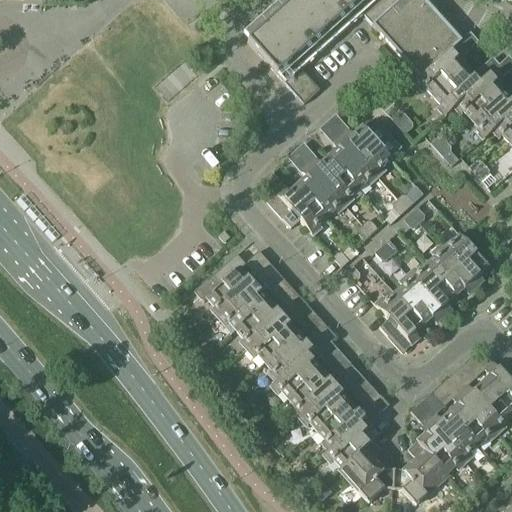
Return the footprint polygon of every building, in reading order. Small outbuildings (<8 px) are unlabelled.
[(408,77),(414,85),(454,50),(460,44),(420,0),(295,0),(247,44),(303,107),(319,93),(300,72),(362,17),(412,73),(408,77)] [(427,89),(434,97),(464,71),(457,62),(461,58),(454,50),(414,85),(422,93),(427,89)] [(444,118),(453,110),(453,109),(483,82),(477,75),(472,79),(464,71),(434,97),(442,106),(437,111),(444,118)] [(465,112),(472,120),(503,93),(496,86),(501,82),(493,73),(483,82),(453,109),(453,110),(459,117),(465,112)] [(482,141),(491,133),(491,132),(511,113),(511,102),(511,103),(503,93),(472,120),(480,129),(475,133),(482,141)] [(503,136),(510,144),(511,142),(511,113),(491,132),(491,133),(498,140),(503,136)] [(393,122),(399,129),(409,120),(404,115),(401,115),(393,122)] [(409,120),(399,129),(406,136),(414,129),(414,126),(409,120)] [(349,133),(341,140),(378,181),(385,174),(382,170),(391,162),(389,160),(400,151),(378,126),(368,136),(362,130),(353,138),(349,133)] [(430,146),(437,153),(446,144),(442,139),(438,139),(430,146)] [(338,152),(329,160),(358,192),(367,184),(370,188),(378,181),(341,140),(334,147),(338,152)] [(446,144),(437,153),(443,160),(450,154),(451,152),(451,149),(446,144)] [(317,162),(309,169),(346,210),(353,203),(350,199),(358,192),(329,160),(321,167),(317,162)] [(468,170),(474,177),(484,168),(480,163),(476,163),(468,170)] [(484,168),(474,177),(481,184),(489,177),(489,174),(484,168)] [(305,181),(298,188),(327,220),(335,213),(338,217),(346,210),(309,169),(301,176),(305,181)] [(327,220),(298,188),(288,196),(284,191),(267,206),(290,231),(298,224),(312,240),(320,233),(317,229),(327,220)] [(402,198),(397,203),(406,212),(413,206),(406,198),(402,198)] [(406,212),(397,203),(392,207),(392,210),(399,219),(406,212)] [(418,212),(411,218),(420,228),(425,223),(425,220),(418,212)] [(420,228),(411,218),(404,224),(411,233),(415,233),(420,228)] [(367,223),(362,228),(371,238),(378,232),(370,224),(367,223)] [(371,238),(362,228),(357,233),(356,236),(364,244),(371,238)] [(447,244),(440,250),(476,291),(484,284),(479,279),(488,272),(459,239),(450,247),(447,244)] [(389,244),(382,251),(390,261),(396,256),(396,253),(389,244)] [(435,260),(426,268),(455,302),(465,293),(468,298),(476,291),(440,250),(432,257),(435,260)] [(390,261),(382,251),(375,257),(382,265),(385,265),(390,261)] [(332,262),(339,269),(340,271),(348,264),(342,257),(338,257),(332,262)] [(212,314),(218,321),(259,284),(265,291),(273,284),(263,273),(255,280),(252,277),(248,281),(242,273),(246,270),(238,260),(197,298),(205,307),(208,304),(215,311),(212,314)] [(270,266),(263,273),(273,284),(280,277),(270,266)] [(415,272),(407,279),(443,320),(451,313),(447,309),(455,302),(426,268),(417,275),(415,272)] [(345,277),(354,286),(360,281),(360,277),(354,269),(345,277)] [(402,289),(394,296),(424,330),(431,323),(435,328),(443,320),(407,279),(399,286),(402,289)] [(229,326),(236,334),(269,304),(263,297),(267,293),(265,291),(259,284),(218,321),(225,329),(229,326)] [(424,330),(394,296),(384,304),(382,302),(374,309),(387,325),(379,332),(401,358),(419,342),(415,338),(424,330)] [(291,305),(301,315),(308,309),(299,298),(291,305)] [(241,346),(247,353),(288,316),(293,322),(301,315),(291,305),(284,311),(282,309),(278,313),(269,304),(236,334),(244,343),(241,346)] [(258,358),(265,366),(298,336),(291,328),(295,324),(293,322),(288,316),(247,353),(255,362),(258,358)] [(321,338),(330,347),(337,340),(329,331),(321,338)] [(270,378),(276,385),(317,348),(314,345),(311,341),(306,345),(298,336),(265,366),(273,375),(270,378)] [(281,392),(290,402),(323,372),(317,364),(321,360),(318,357),(330,347),(321,338),(314,345),(317,348),(276,385),(271,389),(277,396),(281,392)] [(480,385),(510,418),(511,415),(511,388),(484,358),(478,363),(487,373),(485,375),(487,379),(480,385)] [(345,372),(353,381),(360,376),(351,366),(345,372)] [(291,412),(300,422),(342,383),(346,387),(353,381),(345,372),(337,378),(336,376),(331,381),(323,372),(290,402),(295,408),(291,412)] [(441,386),(446,391),(456,383),(451,377),(441,386)] [(309,424),(318,434),(352,402),(344,394),(349,390),(346,387),(342,383),(300,422),(305,427),(309,424)] [(447,414),(477,447),(485,440),(488,443),(495,437),(458,395),(463,391),(456,383),(446,391),(454,399),(452,401),(457,405),(447,414)] [(458,395),(495,437),(502,431),(499,427),(510,418),(480,385),(471,393),(466,388),(463,391),(458,395)] [(372,402),(380,412),(387,405),(379,396),(372,402)] [(321,445),(327,452),(370,413),(365,408),(364,407),(359,411),(352,402),(318,434),(325,442),(321,445)] [(332,461),(340,469),(374,440),(365,430),(369,425),(367,423),(380,412),(372,402),(365,408),(370,413),(327,452),(322,456),(329,464),(332,461)] [(408,414),(413,420),(424,411),(418,405),(408,414)] [(422,435),(414,442),(445,476),(453,469),(456,473),(463,466),(425,424),(431,419),(424,411),(413,420),(421,429),(419,431),(422,435)] [(425,424),(463,466),(471,459),(468,456),(477,447),(447,414),(438,422),(434,417),(431,419),(425,424)] [(381,492),(390,492),(392,470),(385,469),(373,456),(381,448),(374,440),(340,469),(338,471),(367,504),(381,492)] [(392,470),(390,492),(401,493),(414,508),(446,478),(445,476),(414,442),(405,451),(412,459),(400,470),(392,470)] [(481,483),(470,492),(475,497),(485,488),(481,483)] [(317,506),(330,494),(322,485),(309,497),(317,506)]
